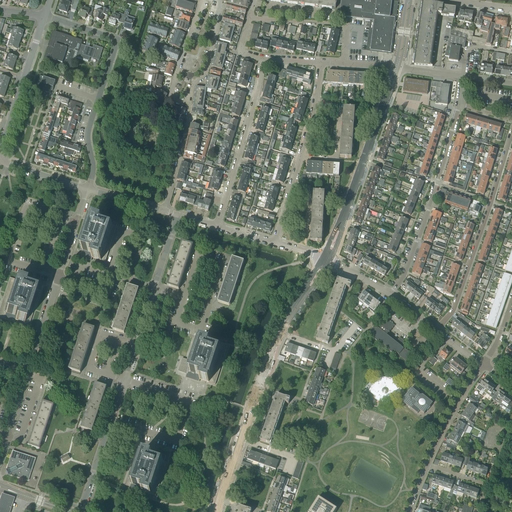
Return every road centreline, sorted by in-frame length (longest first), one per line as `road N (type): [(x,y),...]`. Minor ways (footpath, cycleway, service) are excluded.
road 1 (tertiary): [(216,511),(274,346),(326,257)]
road 2 (unclassified): [(6,436),(87,189)]
road 3 (residential): [(437,332),(455,309),(511,129)]
road 4 (unclassified): [(111,419),(177,214)]
road 5 (residential): [(390,295),(406,273),(459,104)]
road 6 (tertiary): [(326,257),(397,67)]
road 7 (residential): [(217,226),(260,58)]
road 8 (residential): [(99,101),(116,44),(45,16)]
road 9 (residential): [(0,143),(45,16)]
